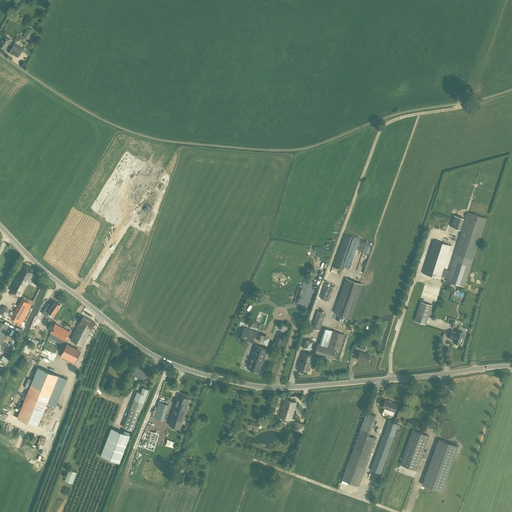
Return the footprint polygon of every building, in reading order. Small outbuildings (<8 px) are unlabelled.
[(23,36),(28,38),(32,29),(27,27),(23,36)] [(0,45),(5,49),(11,39),(4,35),(0,41),(0,45)] [(24,48),(14,43),(9,52),(18,58),(24,48)] [(440,279),(441,275),(447,277),(446,280),(464,286),(486,218),(468,212),(449,270),(443,269),(451,245),(433,240),(423,273),(440,279)] [(460,230),(464,218),(454,215),(450,226),(460,230)] [(365,273),(373,243),(371,243),(366,243),(362,257),(358,257),(355,257),(356,266),(356,263),(359,264),(357,269),(357,271),(362,273),(365,273)] [(344,266),(350,268),(355,254),(349,252),(344,266)] [(10,290),(21,296),(34,273),(23,267),(10,290)] [(334,313),(350,318),(362,284),(346,278),(334,313)] [(321,298),(328,301),(333,286),(325,284),(321,298)] [(299,285),(294,301),(297,302),(303,286),(299,285)] [(10,321),(16,324),(18,322),(20,323),(33,300),(28,297),(26,301),(21,299),(11,318),(10,321)] [(57,309),(60,305),(54,300),(52,303),(51,305),(48,303),(42,313),(47,316),(50,313),(53,315),(58,309),(57,309)] [(414,320),(426,324),(432,305),(420,301),(414,320)] [(8,306),(0,306),(1,314),(9,314),(8,306)] [(312,328),(319,330),(325,313),(317,311),(312,328)] [(71,339),(83,345),(95,322),(83,315),(71,339)] [(7,329),(9,325),(0,321),(0,344),(1,345),(5,337),(6,338),(10,331),(7,329)] [(48,337),(63,345),(70,331),(55,323),(48,337)] [(240,338),(252,343),(256,331),(244,327),(240,338)] [(314,354),(333,359),(336,349),(339,350),(344,334),(325,328),(320,344),(318,343),(314,354)] [(455,342),(461,344),(464,335),(460,333),(461,332),(456,330),(456,332),(452,330),(449,338),(453,339),(453,341),(455,342)] [(259,342),(266,344),(269,336),(262,334),(259,342)] [(273,345),(279,347),(283,338),(277,336),(273,345)] [(303,348),(310,350),(313,341),(306,339),(303,348)] [(60,356),(75,363),(80,351),(66,344),(60,356)] [(259,371),(267,349),(255,344),(247,367),(259,371)] [(357,359),(368,362),(371,354),(360,351),(357,359)] [(298,367),(309,371),(314,355),(303,352),(298,367)] [(138,377),(143,380),(147,373),(136,366),(132,373),(136,375),(134,378),(135,379),(136,378),(137,378),(138,377)] [(17,418),(38,426),(59,375),(38,367),(17,418)] [(123,427),(133,430),(148,389),(143,387),(141,393),(137,391),(123,427)] [(169,424),(180,428),(190,399),(178,395),(169,424)] [(279,416),(291,420),(296,402),(284,398),(279,416)] [(394,411),(394,410),(395,410),(397,407),(396,407),(397,403),(385,399),(382,406),(394,411)] [(164,419),(169,404),(160,401),(155,416),(164,419)] [(402,409),(397,407),(395,410),(394,415),(399,417),(402,409)] [(359,432),(369,435),(376,416),(366,412),(359,432)] [(370,469),(381,473),(398,424),(388,420),(370,469)] [(111,428),(100,456),(120,463),(130,435),(111,428)] [(420,462),(430,435),(413,429),(400,464),(417,470),(418,468),(420,469),(422,463),(420,462)] [(342,480),(358,486),(376,438),(369,435),(359,432),(342,480)] [(173,447),(175,441),(168,439),(166,445),(173,447)] [(423,484),(443,491),(459,446),(439,439),(423,484)] [(65,480),(72,483),(77,472),(69,469),(65,480)]
